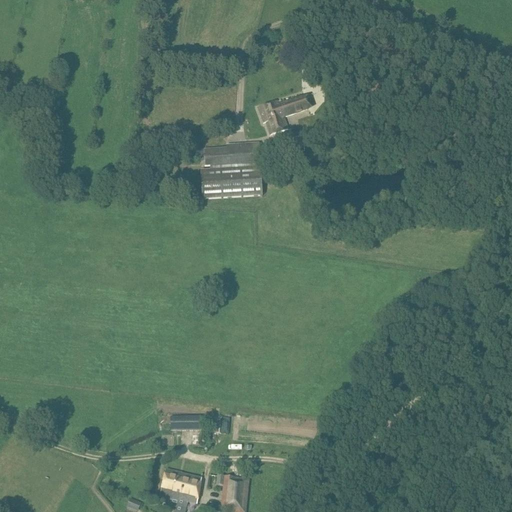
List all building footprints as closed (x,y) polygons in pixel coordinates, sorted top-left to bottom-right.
[(307,111),(306,107),(303,98),(279,106),(277,102),(258,109),(264,124),(266,124),(270,136),(288,131),(284,118),(307,111)] [(303,138),(294,139),(296,154),(297,161),(305,160),(303,138)] [(227,149),(204,151),(204,167),(210,167),(210,171),(201,172),(202,201),(261,197),(258,144),(227,147),(227,149)] [(203,418),(171,419),(171,431),(201,430),(201,426),(208,426),(209,418),(203,418)] [(201,480),(166,470),(160,497),(179,502),(175,511),(185,511),(188,503),(196,505),(201,480)] [(232,479),(225,478),(224,488),(221,510),(231,511),(245,511),(249,481),(233,478),(232,479)] [(137,511),(140,505),(130,501),(128,508),(137,511)]
